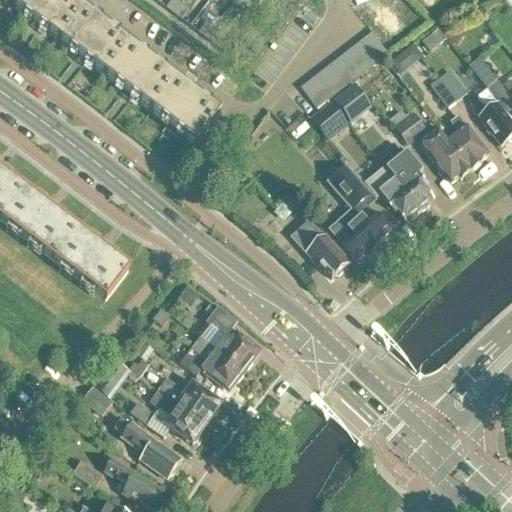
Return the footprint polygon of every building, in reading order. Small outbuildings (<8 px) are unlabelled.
[(40,32),(58,46),(82,14),(63,0),(18,0),(16,3),(17,4),(12,11),(31,25),(28,29),(37,36),(40,32)] [(244,0),(257,10),(263,0),(244,0)] [(344,0),(366,16),(378,0),(344,0)] [(423,0),(420,0),(415,3),(422,14),(429,10),(423,0)] [(432,0),(423,0),(429,10),(436,6),(432,0)] [(173,3),(166,13),(173,18),(180,9),(173,3)] [(415,3),(408,7),(415,18),(422,14),(415,3)] [(408,7),(401,11),(407,22),(415,18),(408,7)] [(180,9),(173,18),(180,24),(188,14),(180,9)] [(401,11),(393,16),(400,27),(407,22),(401,11)] [(86,67),(104,81),(128,49),(82,14),(58,46),(76,60),(73,64),(83,71),(86,67)] [(205,28),(198,37),(205,43),(213,33),(205,28)] [(444,42),(457,50),(465,38),(451,30),(444,42)] [(213,33),(205,43),(212,48),(220,39),(213,33)] [(371,39),(361,47),(376,66),(386,58),(371,39)] [(361,47),(351,54),(366,74),(376,66),(361,47)] [(131,102),(150,116),(174,84),(128,49),(104,81),(122,95),(119,99),(128,106),(131,102)] [(351,54),(341,62),(356,82),(366,74),(351,54)] [(390,68),(398,79),(414,66),(406,55),(390,68)] [(341,62),(331,70),(346,89),(356,82),(341,62)] [(468,72),(486,95),(496,87),(478,64),(468,72)] [(331,70),(321,78),(336,97),(346,89),(331,70)] [(449,77),(439,84),(456,107),(466,99),(449,77)] [(321,78),(311,85),(326,105),(336,97),(321,78)] [(174,84),(150,116),(168,130),(165,134),(174,141),(177,137),(197,150),(201,144),(202,145),(205,141),(204,140),(220,119),(174,84)] [(456,107),(439,84),(430,91),(447,114),(456,107)] [(326,105),(311,85),(301,93),(316,113),(326,105)] [(511,88),(510,85),(502,91),(511,105),(511,88)] [(367,111),(352,92),(334,107),(349,126),(367,111)] [(486,115),(477,122),(500,152),(508,146),(511,147),(511,146),(511,129),(486,95),(476,102),(486,115)] [(348,131),(330,108),(309,124),(327,147),(348,131)] [(393,133),(407,152),(426,138),(412,119),(393,133)] [(458,138),(447,147),(470,177),(480,170),(478,168),(487,161),(481,153),(482,152),(473,141),(473,142),(458,121),(449,127),(458,138)] [(438,135),(419,149),(435,170),(434,170),(442,181),(443,181),(449,190),(458,183),(460,185),(470,177),(447,147),(438,135)] [(404,156),(383,172),(394,186),(420,217),(429,210),(427,209),(432,205),(424,195),(426,193),(417,181),(421,178),(404,156)] [(389,236),(373,218),(373,219),(362,207),(370,200),(343,171),(325,187),(351,215),(328,235),(340,248),(339,249),(355,267),(366,257),(369,260),(381,249),(378,246),(389,236)] [(383,172),(363,189),(375,203),(379,200),(394,219),(397,217),(405,227),(409,223),(411,225),(420,217),(394,186),(383,172)] [(0,224),(34,251),(56,221),(0,178),(0,224)] [(298,208),(289,198),(281,205),(290,215),(298,208)] [(56,221),(34,251),(105,305),(127,275),(56,221)] [(317,273),(319,272),(330,284),(334,280),(338,281),(342,277),(342,273),(347,270),(308,226),(289,242),(317,273)] [(211,321),(216,315),(209,309),(204,316),(211,321)] [(225,344),(216,356),(243,377),(244,375),(247,376),(252,369),(251,366),(259,357),(231,336),(237,328),(217,313),(216,315),(211,321),(205,328),(225,344)] [(243,377),(216,356),(199,344),(179,370),(195,383),(200,376),(228,397),(235,387),(237,388),(243,381),(242,378),(243,377)] [(144,367),(152,355),(143,350),(135,361),(144,367)] [(139,384),(148,371),(140,366),(137,370),(133,367),(127,376),(139,384)] [(119,391),(129,378),(121,372),(111,385),(119,391)] [(165,386),(157,397),(205,430),(210,422),(214,421),(217,416),(217,413),(219,410),(191,391),(185,399),(165,386)] [(83,409),(102,423),(112,409),(95,396),(83,409)] [(205,430),(157,397),(149,408),(169,422),(163,431),(191,450),(193,448),(196,446),(199,442),(199,438),(205,430)] [(129,420),(137,426),(146,432),(153,421),(137,409),(129,420)] [(145,458),(139,466),(167,485),(169,482),(173,478),(175,473),(180,466),(120,424),(112,435),(145,458)] [(121,500),(141,511),(154,511),(158,506),(156,505),(161,496),(110,466),(104,476),(127,490),(121,500)] [(5,479),(27,493),(35,481),(12,467),(5,479)] [(72,481),(94,494),(102,481),(79,468),(72,481)] [(0,496),(19,507),(26,495),(0,480),(0,496)]
